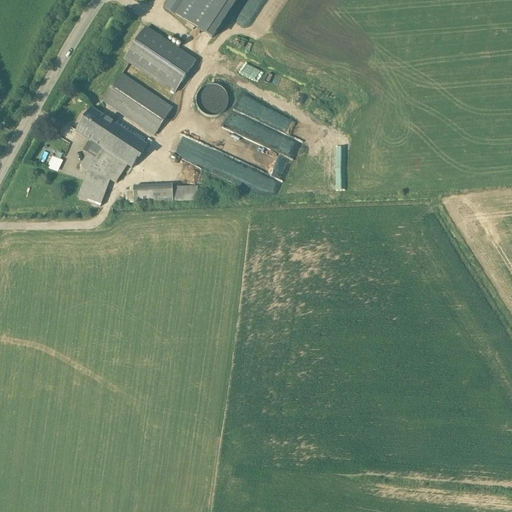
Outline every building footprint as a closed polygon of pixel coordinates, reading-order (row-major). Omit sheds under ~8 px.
[(170,0),(165,8),(177,15),(186,0),(170,0)] [(236,0),(186,0),(177,15),(211,38),(236,0)] [(196,62),(146,28),(125,60),(175,93),(196,62)] [(307,65),(311,57),(264,32),(260,41),(307,65)] [(300,66),(298,75),(309,78),(311,69),(300,66)] [(172,108),(122,75),(104,102),(154,136),(172,108)] [(197,98),(196,102),(197,107),(200,111),(203,114),(207,116),(211,117),(215,117),(219,115),(223,113),(226,110),(228,106),(229,101),(228,97),(226,93),(224,89),(220,87),(216,85),(212,85),(207,85),(204,87),(200,90),(198,94),(197,98)] [(296,89),(292,103),(302,106),(306,93),(296,89)] [(148,146),(92,109),(77,132),(91,141),(95,144),(103,149),(128,166),(133,169),(148,146)] [(91,141),(85,149),(88,151),(86,153),(89,154),(95,144),(91,141)] [(89,154),(80,168),(88,172),(103,149),(95,144),(89,154)] [(103,149),(88,172),(110,181),(117,183),(128,166),(103,149)] [(46,167),(57,172),(62,160),(51,156),(46,167)] [(110,181),(88,172),(78,198),(101,207),(110,181)] [(173,185),(134,187),(134,191),(134,203),(134,204),(173,202),(173,187),(173,185)] [(198,186),(173,187),(173,202),(198,200),(198,186)]
